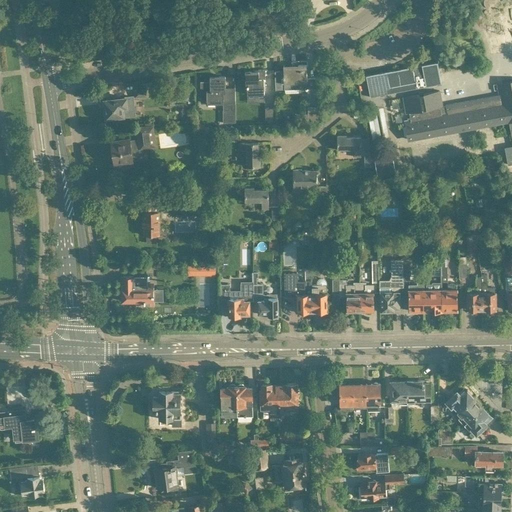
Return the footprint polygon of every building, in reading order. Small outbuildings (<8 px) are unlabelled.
[(313,11),(314,0),(307,0),(306,10),(313,11)] [(440,69),(438,61),(366,75),(367,77),(370,97),(443,83),(440,69)] [(275,70),(274,70),(275,94),(276,94),(276,90),(284,89),(284,90),(285,90),(285,89),(306,88),(306,65),(298,65),(298,66),(284,66),(284,65),(283,65),(283,71),(275,71),(275,70)] [(263,79),(265,79),(265,70),(267,70),(258,70),(258,71),(244,72),(245,80),(246,80),(247,95),(264,94),(263,79)] [(210,82),(200,82),(200,83),(200,94),(210,94),(210,101),(223,100),(223,93),(225,93),(225,90),(224,77),(218,77),(210,77),(210,79),(210,82)] [(507,164),(511,163),(511,80),(496,84),(498,91),(500,91),(500,94),(499,94),(499,95),(445,104),(445,106),(442,106),(439,90),(423,93),(423,95),(419,96),(419,94),(403,97),(406,113),(408,112),(409,119),(405,120),(409,139),(508,121),(511,140),(511,145),(504,147),(507,164)] [(134,90),(135,97),(147,95),(146,88),(134,90)] [(134,115),(132,97),(126,98),(120,99),(120,98),(112,99),(104,100),(105,111),(104,112),(105,115),(106,116),(106,118),(134,115)] [(235,123),(235,111),(235,101),(227,101),(227,103),(224,103),(224,123),(235,123)] [(389,106),(380,107),(384,139),(392,138),(389,106)] [(265,107),(265,113),(265,123),(275,123),(275,107),(265,107)] [(318,107),(308,107),(308,122),(318,121),(318,107)] [(122,140),(111,142),(115,166),(130,163),(136,162),(140,161),(138,150),(139,149),(157,146),(153,126),(137,126),(138,137),(129,139),(129,137),(122,138),(122,140)] [(226,141),(241,140),(240,133),(226,133),(226,141)] [(361,156),(361,147),(361,137),(347,138),(347,136),(337,136),(337,149),(354,149),(354,156),(361,156)] [(247,167),(251,167),(261,167),(260,158),(258,158),(258,143),(239,144),(239,151),(247,151),(247,167)] [(391,152),(373,155),(377,176),(395,172),(391,152)] [(371,154),(364,154),(364,167),(373,167),(371,154)] [(317,188),(317,181),(317,171),(302,171),(302,170),(293,170),(293,180),(293,189),(317,188)] [(159,242),(159,212),(159,195),(182,195),(182,185),(145,185),(145,212),(143,212),(144,235),(146,235),(146,242),(159,242)] [(390,198),(390,185),(381,187),(381,198),(390,198)] [(269,209),(269,200),(269,190),(254,190),(254,188),(245,189),(245,202),(262,202),(262,210),(269,209)] [(310,243),(310,225),(302,231),(302,234),(301,235),(301,244),(310,243)] [(423,249),(432,248),(431,226),(423,226),(423,249)] [(477,250),(474,235),(465,237),(467,251),(477,250)] [(403,259),(403,271),(423,271),(423,258),(408,258),(408,252),(403,252),(403,259)] [(403,287),(403,280),(403,271),(403,262),(403,259),(391,259),(391,275),(389,280),(379,280),(379,283),(379,292),(381,292),(381,310),(394,310),(394,309),(399,309),(398,287),(403,287)] [(216,264),(188,265),(188,275),(216,275),(216,264)] [(268,294),(263,295),(262,284),(256,284),(256,277),(258,277),(258,272),(253,272),(253,281),(253,290),(253,291),(253,300),(258,300),(258,314),(269,313),(269,315),(270,315),(272,317),(275,317),(277,315),(278,315),(277,295),(276,295),(276,294),(268,294)] [(312,311),(311,284),(311,280),(298,281),(298,273),(284,273),(285,296),(297,296),(298,311),(300,311),(302,313),(305,312),(307,311),(312,311)] [(496,309),(496,288),(487,288),(487,274),(481,274),(481,276),(482,282),(482,309),(487,309),(489,310),(492,310),(493,309),(496,309)] [(153,285),(147,285),(147,276),(121,276),(122,302),(144,301),(144,302),(153,302),(153,285)] [(482,282),(481,276),(476,276),(476,288),(468,288),(468,309),(470,309),(472,310),(474,310),(476,309),(482,309),(482,282)] [(323,279),(321,278),(319,279),(318,280),(317,282),(317,284),(311,284),(312,311),(318,311),(319,312),(323,312),(325,311),(327,311),(326,283),(325,281),(324,279),(323,279)] [(508,279),(502,279),(502,286),(504,286),(504,293),(506,292),(506,298),(508,298),(509,310),(511,309),(511,281),(508,282),(508,279)] [(229,284),(220,284),(221,299),(229,299),(229,301),(227,301),(227,313),(230,313),(230,316),(231,316),(233,318),(237,318),(238,316),(240,316),(240,314),(249,314),(249,300),(253,300),(253,291),(253,290),(253,281),(241,281),(241,290),(229,290),(229,284)] [(360,310),(359,282),(354,282),(354,284),(346,284),(340,284),(340,294),(340,296),(346,296),(347,311),(349,310),(350,312),(353,311),(354,310),(360,310)] [(374,310),(373,284),(365,284),(365,282),(359,282),(360,310),(366,310),(367,311),(370,311),(371,310),(374,310)] [(424,309),(424,290),(424,282),(417,282),(417,284),(409,284),(409,295),(409,310),(411,310),(412,310),(415,310),(416,310),(424,309)] [(441,290),(442,290),(442,284),(442,282),(432,282),(432,284),(426,284),(426,290),(424,290),(424,309),(442,309),(441,290)] [(448,290),(442,290),(441,290),(442,309),(450,309),(451,310),(454,310),(455,309),(457,309),(457,284),(448,284),(448,290)] [(422,381),(406,382),(407,404),(415,404),(415,400),(431,400),(431,384),(422,384),(422,381)] [(353,404),(353,384),(347,384),(345,382),(343,382),(342,384),(339,384),(340,404),(353,404)] [(367,408),(367,404),(366,384),(360,384),(359,382),(356,383),(355,384),(353,384),(353,404),(354,404),(354,409),(367,408)] [(380,410),(380,384),(378,384),(377,382),(374,382),(373,384),(366,384),(367,404),(367,408),(367,410),(380,410)] [(407,404),(406,382),(390,382),(390,400),(399,400),(399,404),(407,404)] [(279,416),(279,385),(271,385),(271,383),(262,384),(262,389),(260,389),(260,399),(261,410),(270,410),(270,419),(279,419),(279,416)] [(287,385),(279,385),(279,416),(281,416),(281,414),(284,414),(283,408),(287,408),(287,409),(298,409),(298,388),(296,388),(296,383),(287,383),(287,385)] [(228,388),(221,388),(221,399),(221,406),(221,410),(222,417),(237,416),(237,412),(236,386),(235,386),(234,384),(231,384),(229,386),(228,386),(228,388)] [(238,386),(236,386),(237,412),(237,416),(252,416),(252,398),(252,387),(245,387),(245,386),(244,386),(242,384),(239,384),(238,386)] [(445,394),(438,394),(438,406),(438,411),(439,411),(447,411),(452,417),(454,415),(456,413),(473,398),(464,388),(458,394),(456,393),(447,402),(446,402),(445,402),(445,394)] [(149,407),(153,407),(153,411),(159,411),(159,418),(172,418),(172,425),(180,425),(180,391),(159,391),(159,396),(152,396),(153,399),(149,399),(149,407)] [(473,398),(456,413),(460,416),(457,419),(463,425),(482,408),(476,402),(477,401),(473,398)] [(439,422),(439,411),(438,411),(438,406),(431,406),(431,422),(439,422)] [(490,417),(482,408),(463,425),(469,431),(471,429),(472,430),(469,434),(472,437),(485,424),(484,423),(490,417)] [(0,412),(0,428),(14,427),(15,437),(24,436),(24,439),(38,437),(37,428),(34,428),(33,419),(25,420),(24,410),(0,412)] [(217,422),(205,423),(207,448),(208,448),(208,450),(216,449),(216,448),(218,448),(217,422)] [(438,437),(441,437),(442,437),(452,437),(451,436),(452,435),(451,433),(450,435),(442,426),(438,430),(438,437)] [(258,447),(258,439),(257,434),(254,434),(254,439),(250,440),(250,447),(258,447)] [(268,439),(258,439),(258,447),(268,447),(268,439)] [(390,453),(403,453),(403,445),(390,446),(390,453)] [(426,455),(451,455),(451,446),(426,446),(426,455)] [(474,446),(459,446),(459,457),(476,457),(476,464),(485,464),(485,470),(495,470),(495,464),(502,465),(502,452),(474,451),(474,446)] [(245,448),(218,448),(218,458),(220,457),(223,456),(227,455),(230,455),(235,455),(239,455),(240,455),(245,455),(245,448)] [(253,450),(256,471),(268,469),(265,448),(253,450)] [(160,467),(155,468),(158,488),(167,487),(168,491),(177,489),(177,485),(175,467),(183,466),(184,473),(197,471),(196,464),(193,464),(191,450),(186,451),(178,452),(179,460),(167,461),(167,463),(160,464),(160,467)] [(387,452),(357,455),(358,462),(357,463),(357,465),(358,465),(359,468),(366,467),(366,469),(376,468),(377,471),(376,472),(388,471),(387,459),(388,459),(387,452)] [(285,464),(282,464),(274,466),(276,479),(284,478),(285,486),(287,485),(287,486),(288,488),(292,487),(294,485),(294,484),(305,483),(303,470),(304,470),(304,469),(303,469),(302,462),(299,462),(299,458),(288,460),(285,461),(285,464)] [(44,491),(43,478),(40,479),(28,477),(27,469),(10,471),(11,483),(15,482),(16,494),(22,493),(23,494),(29,493),(30,494),(41,493),(41,492),(44,491)] [(386,495),(386,489),(390,488),(390,484),(404,483),(403,473),(385,474),(385,480),(376,481),(376,480),(374,480),(368,481),(368,483),(360,483),(362,498),(369,497),(369,498),(371,498),(373,499),(375,499),(377,497),(386,496),(386,504),(390,504),(394,503),(394,502),(393,494),(386,495)] [(465,485),(465,491),(468,492),(468,494),(472,494),(501,495),(501,483),(489,482),(489,477),(474,476),(473,483),(479,483),(479,489),(474,489),(474,486),(465,485)] [(242,490),(246,494),(248,495),(249,494),(253,490),(253,489),(253,488),(253,487),(247,482),(245,481),(244,482),(242,483),(240,486),(239,487),(240,488),(242,490)] [(428,498),(439,498),(439,490),(428,490),(428,498)] [(472,494),(472,497),(474,499),(478,499),(478,509),(500,510),(501,495),(472,494)] [(145,511),(159,510),(159,500),(144,501),(145,511)] [(210,503),(201,504),(201,511),(202,511),(211,511),(210,503)]
